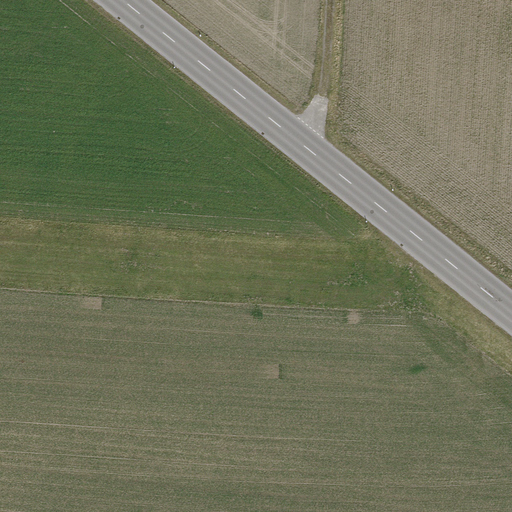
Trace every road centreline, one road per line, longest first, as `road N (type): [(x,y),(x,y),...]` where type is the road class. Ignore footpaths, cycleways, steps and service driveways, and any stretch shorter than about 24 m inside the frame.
road 1 (tertiary): [(118,0),(511,313)]
road 2 (track): [(316,155),(326,0)]
